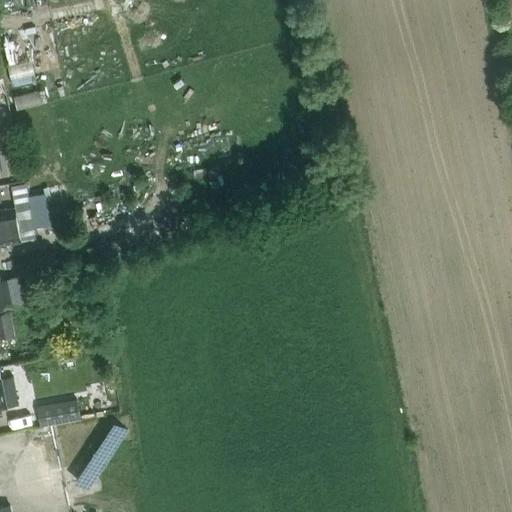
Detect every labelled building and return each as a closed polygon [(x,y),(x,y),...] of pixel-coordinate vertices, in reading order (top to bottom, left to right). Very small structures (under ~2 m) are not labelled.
[(24,104),(48,102),(47,90),(24,92),(24,104)] [(0,244),(23,241),(30,239),(25,212),(18,214),(16,207),(0,209),(0,244)] [(22,276),(12,278),(0,280),(0,307),(27,302),(22,276)] [(10,311),(0,313),(0,337),(15,334),(10,311)] [(77,398),(37,405),(41,426),(81,418),(77,398)] [(80,476),(144,444),(134,423),(70,455),(80,476)]
